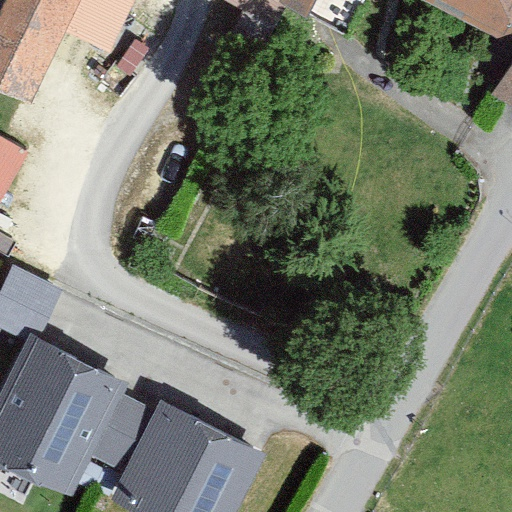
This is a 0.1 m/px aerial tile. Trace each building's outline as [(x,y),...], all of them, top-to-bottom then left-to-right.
[(8,0),(0,17),(0,87),(33,103),(66,31),(113,51),(136,0),(8,0)] [(511,0),(225,0),(245,10),(229,44),(257,62),(288,6),(339,36),(358,0),(442,0),(507,33),(511,22),(511,0)] [(511,64),(493,95),(511,105),(511,64)] [(0,205),(29,151),(0,134),(0,205)] [(11,256),(0,285),(0,311),(44,327),(63,275),(11,256)] [(130,379),(33,332),(0,398),(0,458),(74,493),(93,455),(125,471),(111,500),(136,511),(237,511),(267,453),(162,398),(156,409),(125,395),(130,379)]
